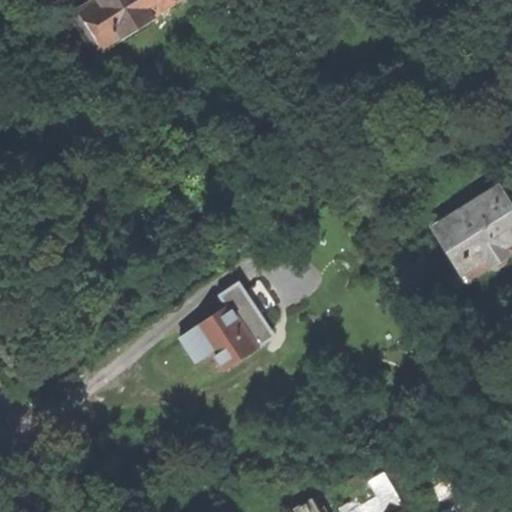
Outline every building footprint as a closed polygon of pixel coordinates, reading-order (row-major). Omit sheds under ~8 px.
[(91,0),(67,15),(80,35),(93,57),(185,0),(91,0)] [(511,251),(511,218),(495,191),(437,227),(469,278),(489,265),(495,268),(499,268),(503,266),(505,263),(506,260),(505,256),(510,252),(511,251)] [(442,285),(415,240),(377,264),(406,308),(442,285)] [(226,369),(256,350),(240,324),(251,317),(242,303),(236,294),(225,301),(230,310),(184,338),(195,358),(213,347),(217,355),(226,369)] [(267,342),(251,317),(240,324),(256,350),(267,342)] [(312,380),(296,353),(239,389),(256,416),(312,380)] [(356,491),(319,511),(411,511),(421,506),(398,466),(368,483),(362,474),(355,477),(350,481),(356,491)] [(292,469),(276,479),(282,490),(299,479),(292,469)] [(243,481),(221,480),(221,493),(242,494),(243,481)] [(296,510),(292,511),(318,511),(312,500),(296,510)]
